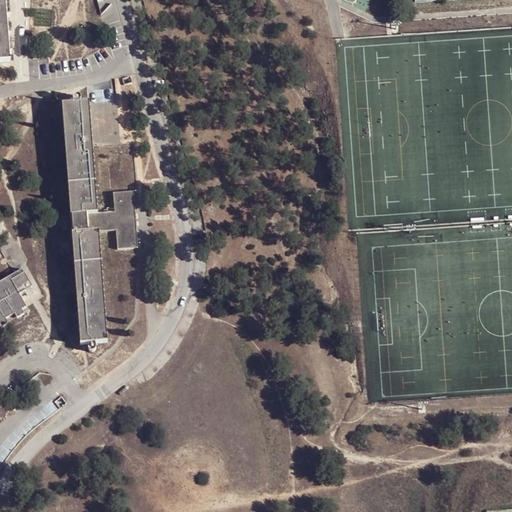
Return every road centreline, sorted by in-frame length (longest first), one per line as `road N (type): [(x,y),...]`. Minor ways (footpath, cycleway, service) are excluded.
road 1 (unclassified): [(137,57),(181,214),(185,272),(159,343),(85,406)]
road 2 (unclassified): [(137,57),(93,77),(0,90)]
road 3 (unclassified): [(85,406),(33,446),(0,489)]
